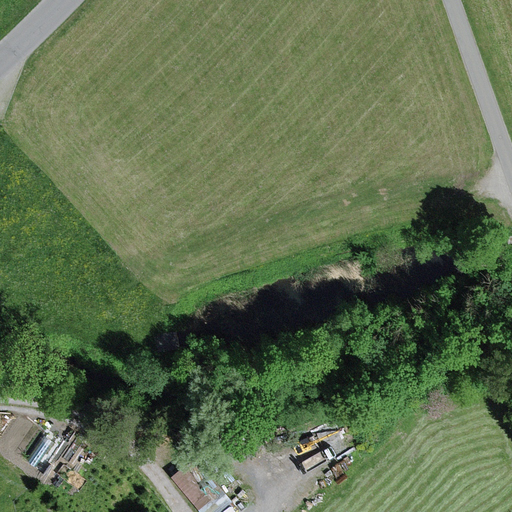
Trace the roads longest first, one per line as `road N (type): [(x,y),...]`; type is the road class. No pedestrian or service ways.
road 1 (track): [(0,405),(104,429),(149,455),(182,511)]
road 2 (unclassified): [(511,168),(453,0)]
